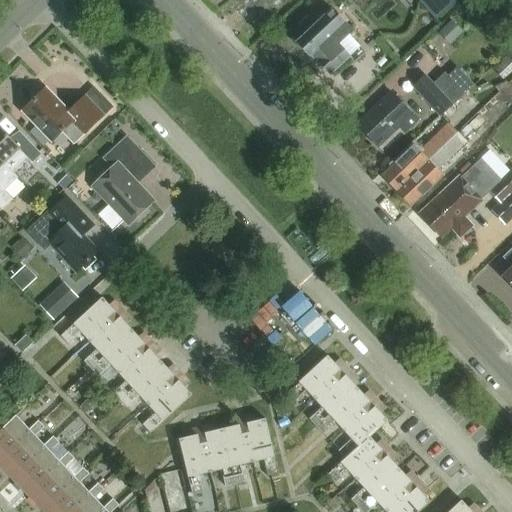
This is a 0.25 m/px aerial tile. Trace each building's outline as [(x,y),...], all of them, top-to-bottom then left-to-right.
[(466,0),(467,1),(467,0),(419,0),(435,18),(456,0),(466,0)] [(355,65),(366,54),(349,36),(353,33),(333,12),(318,26),(313,20),(306,20),(300,26),(300,32),(305,37),(303,39),(301,44),(303,49),(311,58),(314,55),(320,61),(318,63),(331,77),(350,60),(355,65)] [(452,21),(439,34),(450,46),(464,33),(452,21)] [(511,57),(509,55),(493,69),(504,80),(511,72),(511,57)] [(442,117),(476,85),(459,67),(450,76),(447,73),(435,84),(426,75),(413,87),(442,117)] [(85,135),(104,116),(85,97),(69,113),(46,89),(24,111),(53,142),(63,132),(74,144),(85,134),(85,135)] [(405,133),(417,121),(391,93),(356,126),(377,148),(399,127),(405,133)] [(478,116),(468,125),(477,134),(487,125),(478,116)] [(390,177),(386,181),(397,192),(458,135),(449,125),(419,153),(414,148),(387,173),(390,177)] [(17,144),(0,127),(0,159),(15,175),(30,161),(33,164),(42,155),(25,137),(17,144)] [(458,135),(397,192),(408,204),(412,200),(416,203),(443,177),(437,171),(466,144),(458,135)] [(125,153),(136,143),(130,136),(105,159),(114,168),(95,187),(126,220),(149,198),(126,174),(136,165),(125,153)] [(0,208),(3,211),(14,201),(5,192),(19,179),(15,175),(0,159),(0,208)] [(474,168),(421,217),(440,239),(451,229),(460,238),(472,227),(463,217),(490,192),(502,205),(511,215),(511,171),(510,174),(502,181),(494,188),(474,168)] [(66,176),(58,184),(64,190),(72,182),(66,176)] [(99,252),(75,226),(85,217),(67,198),(30,232),(45,248),(50,244),(77,273),(99,252)] [(511,288),(511,249),(509,252),(511,255),(511,268),(502,278),(511,288)] [(27,288),(40,275),(29,263),(16,276),(27,288)] [(52,321),(75,299),(65,287),(41,309),(52,321)] [(103,298),(62,336),(69,345),(82,333),(90,341),(123,310),(115,301),(110,305),(103,298)] [(97,350),(85,362),(92,369),(133,331),(127,324),(132,319),(123,310),(90,341),(97,350)] [(133,331),(92,369),(99,377),(111,365),(119,373),(153,342),(144,333),(139,337),(133,331)] [(27,335),(15,346),(23,353),(34,343),(27,335)] [(127,382),(114,393),(121,401),(163,362),(156,356),(161,351),(153,342),(119,373),(127,382)] [(328,356),(287,394),(294,403),(307,391),(315,400),(349,368),(340,359),(335,364),(328,356)] [(163,362),(121,401),(128,408),(141,397),(148,405),(182,374),(173,365),(169,369),(163,362)] [(322,408),(310,419),(317,427),(358,389),(352,382),(357,378),(349,368),(315,400),(322,408)] [(156,413),(143,425),(151,433),(193,395),(186,387),(190,383),(182,374),(148,405),(156,413)] [(358,389),(317,427),(324,435),(336,423),(344,431),(378,400),(369,391),(365,395),(358,389)] [(352,439),(339,451),(346,459),(371,437),(389,421),(382,414),(386,409),(378,400),(344,431),(352,439)] [(255,415),(242,418),(253,463),(264,460),(268,477),(279,474),(266,419),(256,421),(255,415)] [(16,416),(0,431),(0,463),(32,432),(36,436),(45,428),(39,421),(30,430),(16,416)] [(232,427),(223,429),(236,485),(246,482),(242,465),(253,463),(242,418),(230,421),(232,427)] [(213,425),(200,428),(211,473),(222,470),(226,487),(236,485),(223,429),(214,431),(213,425)] [(190,437),(180,440),(193,495),(204,492),(200,475),(211,473),(200,428),(188,431),(190,437)] [(32,432),(0,463),(0,466),(14,480),(47,448),(51,452),(60,443),(54,437),(45,445),(36,436),(32,432)] [(346,459),(328,475),(336,483),(349,472),(357,480),(390,449),(382,440),(377,444),(371,437),(346,459)] [(47,448),(14,480),(28,496),(62,464),(66,467),(75,459),(69,452),(60,461),(51,452),(47,448)] [(364,488),(352,500),(358,507),(359,508),(400,469),(394,463),(399,458),(390,449),(357,480),(364,488)] [(77,479),(81,483),(90,474),(75,459),(66,467),(62,464),(28,496),(43,511),(77,479)] [(400,469),(359,508),(362,511),(368,511),(378,503),(386,511),(420,481),(411,471),(406,476),(400,469)] [(77,479),(43,511),(73,511),(92,495),(96,499),(105,490),(99,484),(90,492),(81,483),(77,479)] [(386,511),(419,511),(430,502),(423,494),(428,490),(420,481),(386,511)] [(92,495),(73,511),(105,511),(107,511),(112,511),(119,506),(105,490),(96,499),(92,495)] [(462,501),(449,511),(481,511),(474,504),(469,508),(462,501)]
